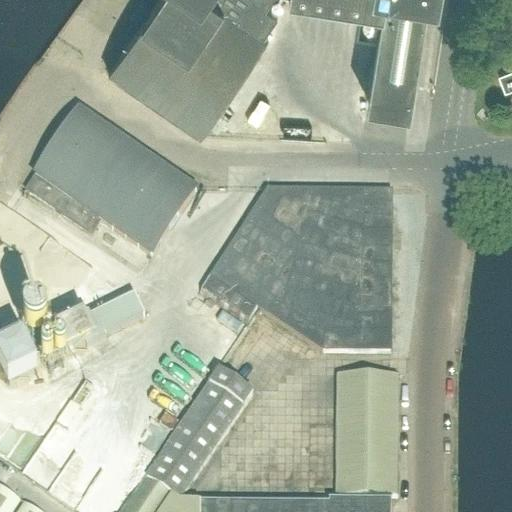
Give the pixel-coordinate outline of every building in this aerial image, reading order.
[(156,0),(108,72),(199,134),(267,35),(263,32),(278,11),(266,3),(268,0),(383,0),(370,85),(412,92),(426,0),(156,0)] [(511,69),(498,75),(504,90),(511,87),(511,69)] [(91,241),(100,227),(150,260),(196,193),(79,114),(24,195),(91,241)] [(209,281),(256,313),(322,356),(390,356),(391,195),(266,194),(209,281)] [(32,264),(69,288),(83,268),(45,243),(32,264)] [(246,328),(256,313),(209,281),(199,297),(246,328)] [(63,343),(73,367),(96,356),(93,349),(144,327),(134,305),(89,325),(92,330),(63,343)] [(53,359),(44,364),(51,377),(60,372),(53,359)] [(219,376),(126,511),(166,511),(173,502),(179,507),(252,398),(219,376)] [(334,501),(390,502),(396,502),(397,380),(336,380),(334,501)] [(282,477),(282,498),(312,497),(311,474),(300,475),(300,477),(282,477)] [(0,511),(16,511),(20,506),(0,492),(0,511)]
